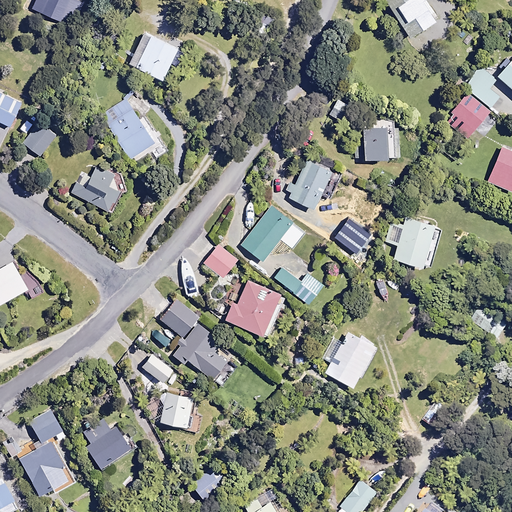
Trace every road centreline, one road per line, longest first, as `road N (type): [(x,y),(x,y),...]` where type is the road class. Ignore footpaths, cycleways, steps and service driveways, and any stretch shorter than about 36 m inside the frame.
road 1 (unclassified): [(328,0),(280,100),(237,165),(130,291)]
road 2 (unclassified): [(130,291),(91,330),(0,395)]
road 3 (residential): [(0,192),(130,291)]
road 4 (residential): [(511,335),(417,466)]
